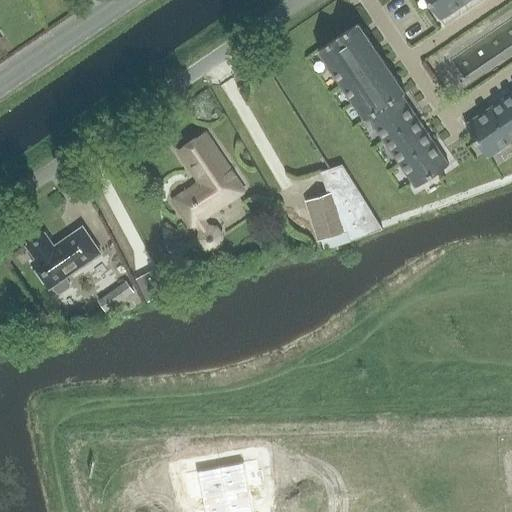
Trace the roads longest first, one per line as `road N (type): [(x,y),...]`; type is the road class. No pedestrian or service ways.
road 1 (unclassified): [(0,204),(299,0)]
road 2 (tertiary): [(0,86),(127,0)]
